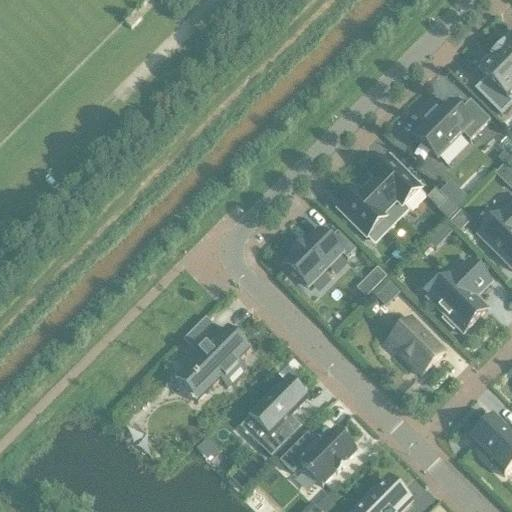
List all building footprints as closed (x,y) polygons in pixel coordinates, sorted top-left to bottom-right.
[(135,15),(124,25),(131,32),(141,21),(135,15)] [(497,54),(496,54),(511,69),(511,38),(503,48),(497,54)] [(487,82),(476,93),(501,118),(511,108),(506,103),(511,96),(511,69),(496,54),(496,55),(490,61),(478,73),(487,82)] [(425,126),(427,128),(415,140),(438,162),(463,137),(470,144),(490,124),(470,104),(459,116),(449,106),(438,117),(436,115),(434,117),(427,124),(425,126)] [(503,167),(509,161),(504,156),(498,162),(503,167)] [(368,192),(400,223),(408,214),(404,210),(420,193),(389,162),(371,180),(375,185),(368,192)] [(391,232),(400,223),(368,192),(361,199),(357,195),(338,213),(367,241),(383,225),(391,232)] [(438,213),(447,204),(435,193),(427,201),(438,213)] [(511,208),(503,217),(501,215),(478,239),(511,272),(511,208)] [(444,227),(436,236),(444,245),(453,236),(444,227)] [(356,253),(337,235),(329,244),(318,233),(310,242),(299,253),(285,266),(308,291),(341,257),(347,262),(356,253)] [(390,263),(383,270),(390,277),(397,270),(390,263)] [(452,278),(428,302),(445,320),(442,323),(453,333),(456,330),(463,337),(487,313),(475,301),(490,286),(469,264),(454,280),(452,278)] [(374,274),(368,280),(377,289),(384,283),(374,274)] [(390,287),(375,301),(384,309),(398,295),(390,287)] [(185,374),(208,396),(221,384),(228,391),(247,372),(240,365),(250,355),(228,332),(223,338),(207,322),(184,344),(199,360),(185,374)] [(445,356),(411,323),(388,346),(421,380),(445,356)] [(287,384),(250,421),(270,440),(260,450),(271,461),(293,438),(283,428),(306,404),(287,384)] [(511,439),(493,420),(469,444),(504,480),(511,471),(511,439)] [(308,438),(281,465),(292,475),(301,466),(323,489),(336,476),(337,477),(347,468),(346,467),(358,455),(335,432),(318,449),(308,438)] [(251,464),(231,484),(242,495),(262,475),(251,464)] [(404,511),(410,506),(387,484),(358,511),(404,511)] [(339,491),(333,497),(339,503),(345,497),(339,491)]
